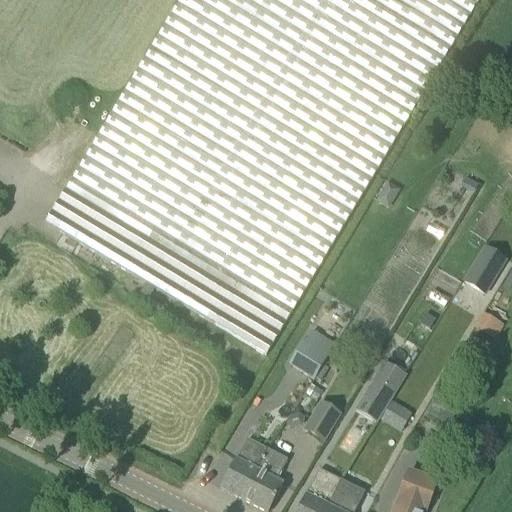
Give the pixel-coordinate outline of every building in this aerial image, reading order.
[(180,0),(45,226),(146,285),(154,291),(266,357),(292,313),(479,0),(180,0)] [(485,298),(507,262),(485,248),(463,284),(485,298)] [(154,291),(146,285),(136,302),(145,307),(154,291)] [(489,355),(503,324),(482,314),(468,345),(489,355)] [(313,383),(326,361),(335,346),(312,332),(303,347),(302,347),(288,367),(313,383)] [(364,396),(386,411),(390,403),(406,378),(383,364),(364,396)] [(390,403),(386,411),(380,420),(401,432),(411,416),(390,403)] [(339,416),(321,405),(304,433),(323,444),(339,416)] [(267,452),(246,441),(220,491),(241,501),(267,452)] [(241,501),(241,502),(261,511),(269,511),(283,486),(277,482),(287,462),(267,452),(241,501)] [(328,509),(335,493),(340,482),(319,471),(306,496),(306,497),(306,496),(297,511),(316,511),(319,505),(328,509)] [(394,511),(423,511),(424,511),(425,511),(426,511),(437,484),(408,473),(397,501),(398,502),(394,511)] [(340,482),(335,493),(328,509),(319,505),(316,511),(355,511),(359,505),(365,494),(340,482)]
